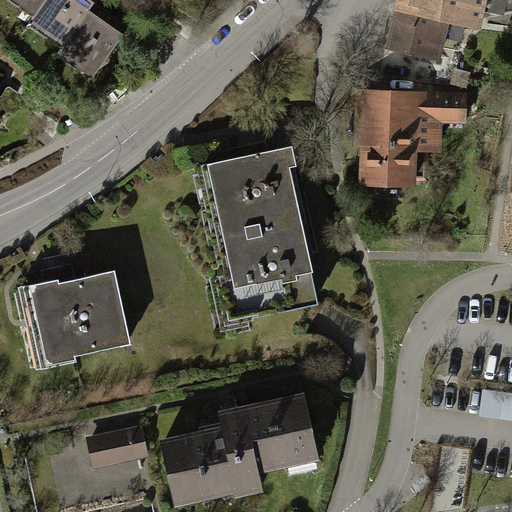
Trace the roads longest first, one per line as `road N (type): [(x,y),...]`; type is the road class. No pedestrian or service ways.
road 1 (tertiary): [(0,220),(106,154),(296,0)]
road 2 (residential): [(362,511),(395,466),(410,351),(420,331),(450,297),(493,279),(511,281)]
